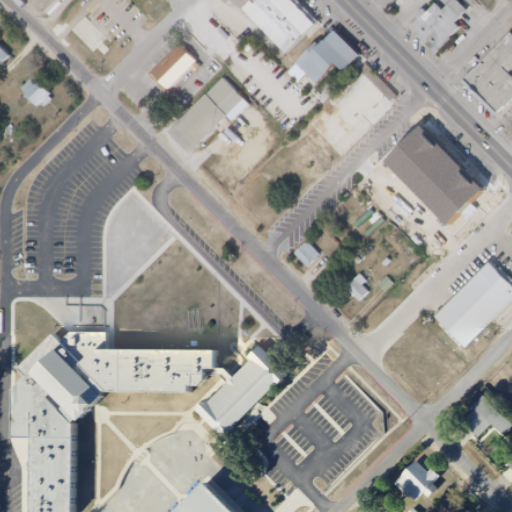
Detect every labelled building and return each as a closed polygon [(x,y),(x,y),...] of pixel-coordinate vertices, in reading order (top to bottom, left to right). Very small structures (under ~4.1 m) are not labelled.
[(58,0),(45,13),(32,0),(58,0)] [(235,0),(251,15),(260,6),(265,11),(275,0),(235,0)] [(297,0),(280,0),(258,22),(298,63),(329,33),(297,0)] [(454,0),(456,0),(468,12),(456,25),(461,30),(437,55),(411,30),(437,4),(444,11),(454,0)] [(345,34),(307,70),(328,92),(346,75),(353,82),(373,63),(345,34)] [(511,40),(473,82),(507,113),(511,107),(511,40)] [(5,52),(0,59),(0,63),(12,73),(19,63),(5,52)] [(197,149),(245,99),(223,77),(175,127),(197,149)] [(44,81),(33,92),(38,97),(34,101),(48,114),(62,99),(44,81)] [(375,89),(325,137),(341,153),(391,104),(375,89)] [(382,162),(445,224),(489,181),(424,118),(382,162)] [(367,226),(353,212),(343,223),(358,236),(367,226)] [(341,219),(329,230),(347,248),(359,237),(341,219)] [(465,232),(490,251),(500,239),(475,220),(465,232)] [(316,245),(301,260),(322,280),(336,265),(316,245)] [(511,279),(501,268),(445,324),(475,354),(511,317),(511,279)] [(368,276),(353,293),(368,308),(379,296),(371,288),(376,283),(368,276)] [(42,511),(42,446),(22,446),(23,397),(36,384),(27,375),(64,339),(72,348),(78,342),(117,342),(117,359),(225,359),(225,376),(235,376),(242,383),(271,355),(297,383),(235,442),(211,417),(238,392),(230,384),(217,384),(217,389),(212,394),(198,394),(198,401),(117,400),(85,429),(85,511),(42,511)] [(511,414),(493,395),(481,407),(485,411),(472,424),(488,441),(499,430),(511,442),(511,414)] [(426,462),(400,485),(422,510),(431,502),(436,509),(451,496),(444,487),(450,481),(442,471),(437,475),(426,462)] [(188,511),(236,511),(212,488),(188,511)] [(473,511),(461,497),(443,511),(473,511)]
